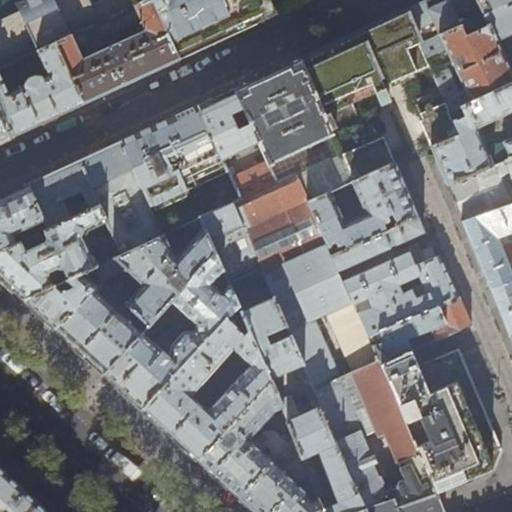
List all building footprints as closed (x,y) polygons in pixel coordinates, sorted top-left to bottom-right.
[(102,0),(89,6),(86,0),(20,0),(12,4),(17,14),(0,22),(0,69),(35,53),(53,44),(148,0),(102,0)] [(83,105),(131,82),(165,66),(179,60),(150,0),(148,0),(53,44),(83,105)] [(278,14),(269,0),(150,0),(179,60),(192,53),(256,24),(278,14)] [(385,88),(432,69),(420,43),(477,19),(468,0),(425,0),(402,11),(324,47),(300,58),(351,182),(394,163),(384,140),(369,146),(354,108),(378,98),(381,107),(391,103),(385,88)] [(511,0),(481,0),(488,14),(511,3),(511,0)] [(511,3),(488,14),(477,19),(420,43),(432,69),(443,95),(450,111),(460,107),(464,105),(439,51),(445,48),(471,102),(511,81),(511,71),(497,41),(511,33),(511,3)] [(53,44),(35,53),(46,77),(40,79),(35,78),(31,79),(26,82),(22,80),(20,85),(23,88),(8,94),(0,77),(0,123),(8,139),(49,120),(83,105),(53,44)] [(267,74),(234,89),(258,142),(267,161),(277,183),(295,175),(308,201),(351,182),(300,58),(267,74)] [(511,81),(471,102),(464,105),(460,107),(465,116),(453,122),(459,135),(431,147),(447,185),(493,166),(477,128),(511,111),(511,81)] [(213,99),(198,106),(222,159),(258,142),(234,89),(213,99)] [(453,122),(449,112),(450,111),(443,95),(417,106),(423,122),(420,123),(431,147),(459,135),(453,122)] [(225,168),(222,159),(198,106),(160,123),(119,142),(148,208),(228,173),(225,168)] [(68,165),(26,185),(47,230),(98,206),(105,222),(117,249),(120,256),(161,237),(148,208),(119,142),(68,165)] [(511,203),(511,158),(511,159),(493,166),(447,185),(454,204),(462,222),(511,203)] [(267,161),(230,178),(240,200),(277,183),(267,161)] [(398,250),(395,244),(423,232),(406,192),(394,163),(351,182),(308,201),(354,304),(368,298),(372,308),(358,314),(368,336),(459,297),(453,285),(440,255),(434,258),(431,251),(422,255),(416,242),(398,250)] [(230,166),(225,168),(228,173),(229,175),(234,172),(230,166)] [(266,280),(273,297),(285,326),(289,336),(302,366),(320,408),(364,511),(443,511),(437,493),(429,473),(379,362),(368,336),(358,314),(354,304),(308,201),(295,175),(277,183),(240,200),(199,218),(199,220),(203,228),(214,252),(227,283),(261,269),(266,280)] [(33,236),(47,230),(26,185),(0,196),(0,251),(16,244),(12,234),(17,232),(19,236),(25,233),(24,229),(29,226),(33,236)] [(511,203),(462,222),(486,280),(511,338),(511,337),(511,203)] [(85,231),(105,222),(98,206),(47,230),(33,236),(16,244),(0,251),(0,279),(1,280),(23,300),(81,274),(94,268),(95,268),(83,238),(85,231)] [(171,254),(163,236),(161,237),(120,256),(116,258),(114,259),(125,270),(141,285),(125,304),(100,281),(97,283),(94,286),(54,329),(77,349),(104,374),(140,333),(169,302),(178,292),(166,282),(173,275),(184,285),(214,252),(203,228),(176,258),(171,254)] [(232,295),(227,283),(214,252),(184,285),(178,292),(169,302),(194,324),(194,332),(181,333),(170,344),(160,336),(152,344),(140,333),(104,374),(118,387),(142,409),(236,305),(232,295)] [(114,259),(95,268),(94,268),(101,281),(125,270),(114,259)] [(232,295),(266,280),(261,269),(227,283),(232,295)] [(94,286),(81,274),(23,300),(41,317),(54,329),(94,286)] [(273,297),(239,311),(268,380),(302,366),(289,336),(269,345),(266,335),(285,326),(273,297)] [(459,297),(368,336),(379,362),(409,349),(404,338),(431,327),(433,333),(426,336),(429,341),(471,323),(465,311),(459,297)] [(223,432),(269,381),(268,380),(239,311),(236,305),(142,409),(166,431),(198,460),(217,439),(223,432)] [(409,349),(379,362),(429,473),(437,493),(493,470),(497,461),(502,452),(486,414),(475,387),(458,348),(416,366),(409,349)] [(277,401),(269,381),(223,432),(232,440),(227,445),(223,444),(217,439),(198,460),(213,475),(238,498),(272,460),(277,454),(293,437),(285,420),(285,443),(272,432),(263,431),(250,445),(246,441),(273,412),(280,409),(277,401)] [(277,401),(280,409),(285,420),(293,437),(309,477),(309,478),(315,475),(312,466),(306,457),(319,452),(339,503),(322,510),(322,511),(364,511),(320,408),(299,417),(290,396),(277,401)] [(309,477),(293,437),(277,454),(288,464),(280,473),(274,467),(277,464),(272,460),(238,498),(254,511),(322,511),(322,510),(318,499),(309,503),(301,496),(302,494),(296,488),(300,484),(299,480),(309,477)] [(0,482),(0,511),(32,511),(17,498),(0,482)]
